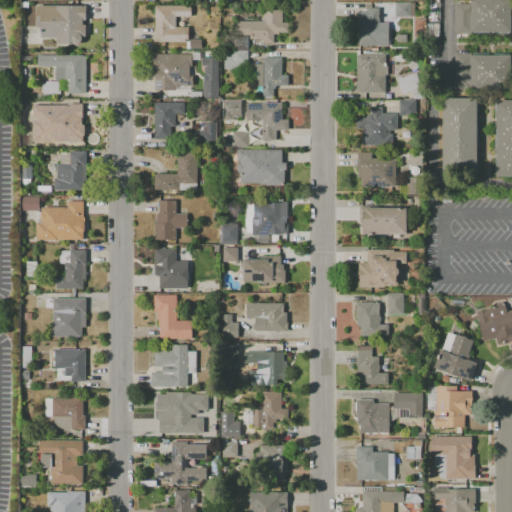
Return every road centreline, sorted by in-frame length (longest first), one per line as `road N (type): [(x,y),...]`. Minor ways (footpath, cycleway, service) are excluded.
road 1 (residential): [(323,511),(324,0)]
road 2 (residential): [(120,511),(122,18)]
road 3 (residential): [(505,511),(511,386)]
